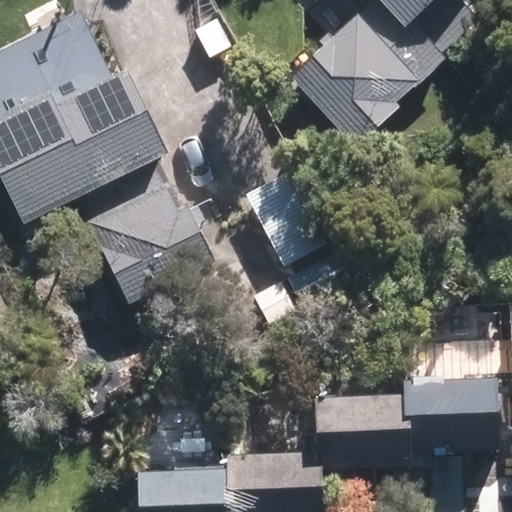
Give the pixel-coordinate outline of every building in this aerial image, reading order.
[(384,0),(412,30),(445,0),(384,0)] [(383,11),(301,87),(358,148),(440,72),(383,11)] [(128,71),(0,131),(0,167),(27,224),(169,157),(128,71)] [(302,168),(251,193),(287,268),(338,243),(302,168)] [(181,194),(96,235),(139,323),(224,281),(181,194)] [(508,388),(419,390),(420,452),(510,450),(508,388)] [(415,408),(325,410),(327,472),(416,470),(415,408)] [(469,511),(469,454),(433,454),(433,511),(469,511)] [(324,511),(324,464),(234,466),(235,511),(324,511)] [(232,511),(232,479),(143,481),(143,511),(232,511)]
